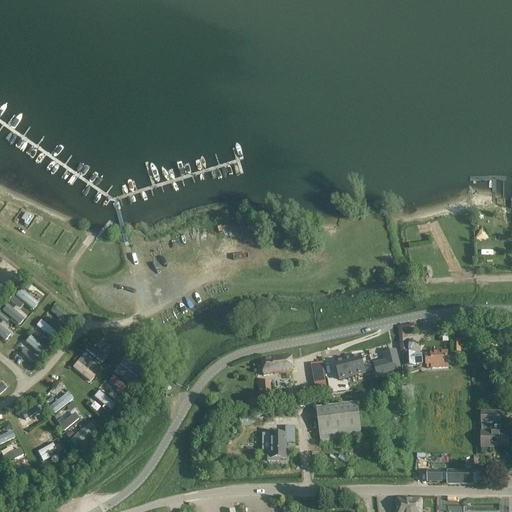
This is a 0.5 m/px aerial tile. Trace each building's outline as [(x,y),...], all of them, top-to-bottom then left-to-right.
[(3,264),(0,267),(0,269),(9,277),(7,280),(12,285),(14,282),(16,283),(20,277),(3,264)] [(27,282),(23,287),(28,291),(32,286),(27,282)] [(22,290),(17,298),(36,310),(41,301),(22,290)] [(6,307),(2,311),(19,325),(23,320),(12,312),(15,308),(11,305),(8,309),(6,307)] [(55,306),(50,312),(59,319),(56,323),(62,327),(64,324),(68,327),(73,321),(55,306)] [(40,321),(36,326),(44,333),(41,337),(46,340),(48,336),(54,341),(58,335),(40,321)] [(0,323),(0,336),(6,341),(13,334),(0,323)] [(38,352),(43,346),(33,335),(23,346),(28,351),(33,347),(38,352)] [(96,337),(92,342),(97,345),(100,341),(96,337)] [(46,340),(43,345),(47,349),(51,344),(46,340)] [(460,341),(453,341),(453,353),(461,352),(460,341)] [(386,362),(375,365),(377,375),(400,370),(395,351),(384,354),(386,362)] [(427,368),(447,368),(447,363),(447,353),(431,354),(431,357),(426,357),(427,368)] [(34,355),(31,359),(35,363),(39,358),(34,355)] [(264,377),(293,372),(291,355),(262,359),(264,377)] [(122,364),(139,379),(146,372),(128,356),(122,364)] [(360,357),(336,364),(340,380),(364,373),(360,357)] [(404,357),(404,368),(414,368),(414,366),(420,366),(420,359),(414,358),(414,357),(404,357)] [(91,383),(98,375),(79,361),(73,369),(91,383)] [(113,377),(109,382),(119,389),(116,393),(120,396),(126,388),(113,377)] [(130,378),(127,384),(131,387),(135,382),(130,378)] [(324,379),(315,381),(317,390),(326,388),(324,379)] [(269,380),(258,382),(260,402),(271,400),(269,380)] [(412,387),(402,388),(404,401),(414,400),(412,387)] [(70,392),(51,408),(56,414),(75,398),(70,392)] [(98,392),(94,397),(110,412),(115,406),(98,392)] [(118,396),(114,401),(119,405),(123,400),(118,396)] [(95,401),(91,406),(98,411),(102,406),(95,401)] [(317,409),(321,444),(362,439),(358,404),(317,409)] [(62,419),(57,423),(59,426),(59,427),(63,432),(79,420),(74,414),(64,422),(62,419)] [(499,425),(503,425),(503,414),(482,414),(482,425),(491,425),(491,434),(482,434),(482,448),(509,448),(509,433),(499,433),(499,425)] [(254,417),(239,418),(240,425),(255,424),(254,417)] [(36,437),(51,429),(47,423),(32,431),(36,437)] [(9,424),(2,427),(5,433),(11,430),(9,424)] [(91,426),(74,441),(80,446),(96,432),(91,426)] [(287,460),(287,444),(295,444),(295,428),(285,428),(285,435),(262,435),(262,452),(267,452),(267,463),(281,463),(281,460),(287,460)] [(70,431),(65,435),(69,440),(74,436),(70,431)] [(11,432),(0,437),(0,445),(14,439),(11,432)] [(52,444),(37,453),(40,458),(47,454),(49,458),(56,455),(54,450),(55,450),(52,444)] [(2,451),(7,464),(25,457),(21,449),(15,451),(13,447),(2,451)] [(18,470),(13,472),(17,481),(31,475),(29,470),(20,474),(18,470)] [(427,471),(427,483),(442,483),(442,482),(447,482),(447,485),(474,485),(474,471),(447,471),(447,473),(442,473),(442,471),(427,471)] [(419,511),(420,502),(398,501),(397,511),(419,511)]
